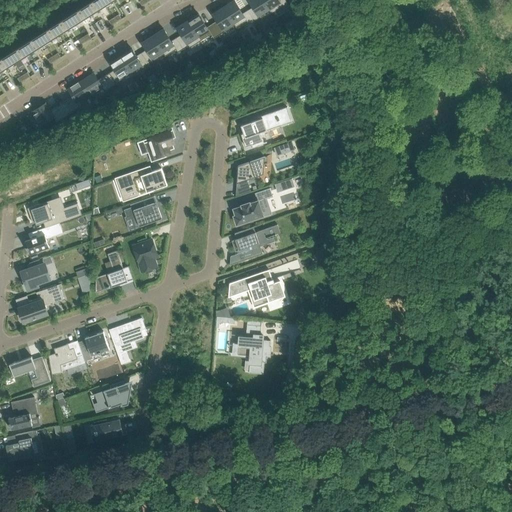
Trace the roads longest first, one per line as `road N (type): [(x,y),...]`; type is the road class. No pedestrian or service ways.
road 1 (residential): [(208,272),(221,135),(215,124),(200,123),(168,288)]
road 2 (track): [(291,434),(0,492)]
road 3 (residential): [(0,347),(168,288)]
road 4 (residential): [(143,23),(0,113)]
road 5 (residential): [(168,288),(141,438)]
